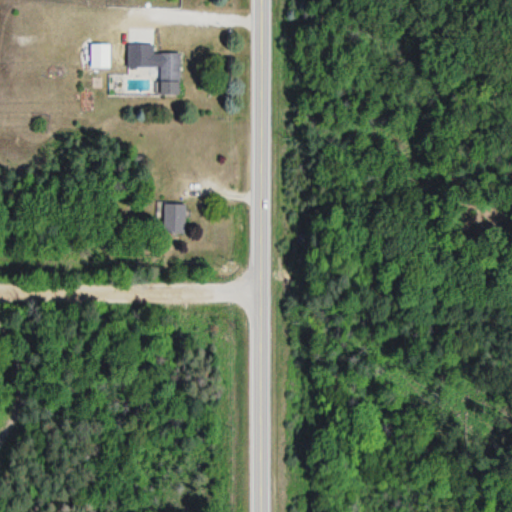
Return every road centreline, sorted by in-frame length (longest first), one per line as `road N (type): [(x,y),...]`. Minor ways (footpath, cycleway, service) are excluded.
road 1 (tertiary): [(260,511),(258,0)]
road 2 (residential): [(260,291),(0,285)]
